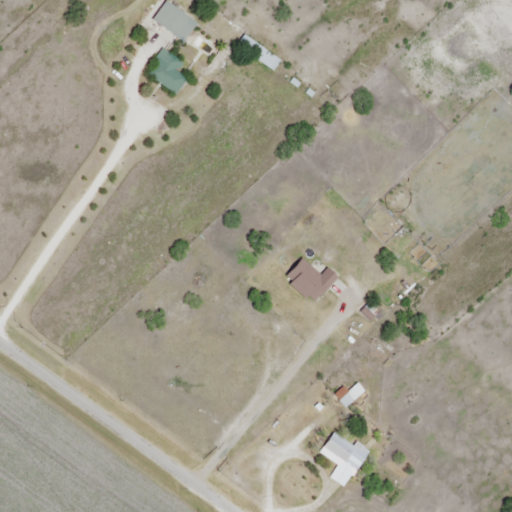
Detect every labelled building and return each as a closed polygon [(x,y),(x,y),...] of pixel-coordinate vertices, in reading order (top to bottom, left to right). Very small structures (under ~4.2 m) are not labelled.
[(153,20),(184,43),(197,24),(166,2),(153,20)] [(146,74),(176,96),(188,79),(177,71),(183,63),(164,49),(146,74)] [(312,304),(339,277),(327,266),(319,274),(303,259),(285,278),(312,304)] [(334,394),(345,408),(357,398),(347,384),(334,394)] [(330,475),(345,486),(370,453),(356,442),(354,446),(335,432),(319,452),(337,465),(330,475)]
